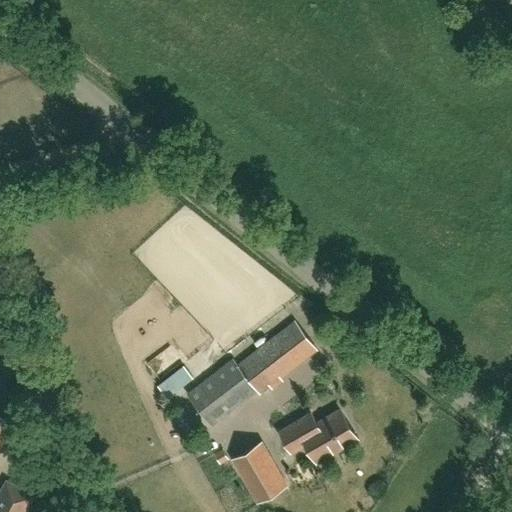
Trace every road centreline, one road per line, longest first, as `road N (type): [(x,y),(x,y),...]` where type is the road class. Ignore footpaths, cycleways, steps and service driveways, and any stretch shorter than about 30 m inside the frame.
road 1 (unclassified): [(511,434),(0,13)]
road 2 (track): [(141,129),(0,170)]
